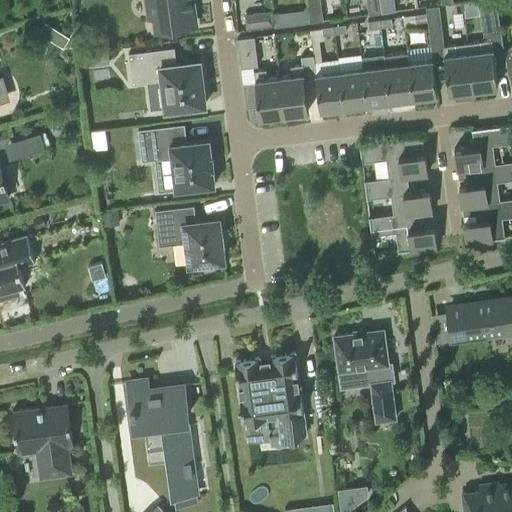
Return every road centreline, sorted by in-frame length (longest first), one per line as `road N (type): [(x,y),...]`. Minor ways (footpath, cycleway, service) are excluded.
road 1 (residential): [(33,365),(413,281)]
road 2 (residential): [(255,287),(0,344)]
road 3 (residential): [(413,281),(441,481)]
road 4 (residential): [(236,143),(436,119)]
road 5 (residential): [(255,287),(236,143)]
road 6 (residential): [(236,143),(218,0)]
road 7 (residential): [(436,119),(453,249)]
